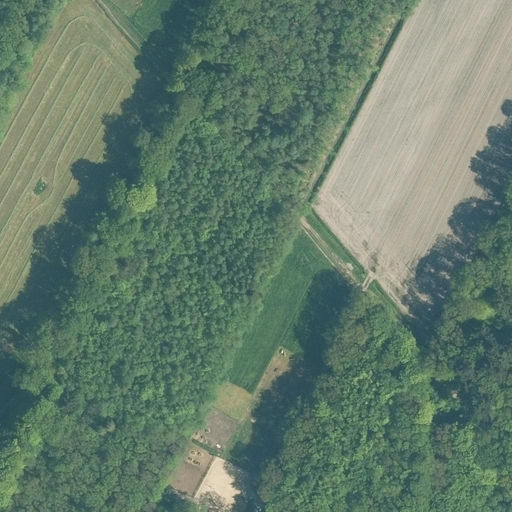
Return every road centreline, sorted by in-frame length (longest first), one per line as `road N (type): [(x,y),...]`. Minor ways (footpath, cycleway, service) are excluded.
road 1 (track): [(0,408),(25,378),(179,86)]
road 2 (track): [(250,511),(362,284)]
